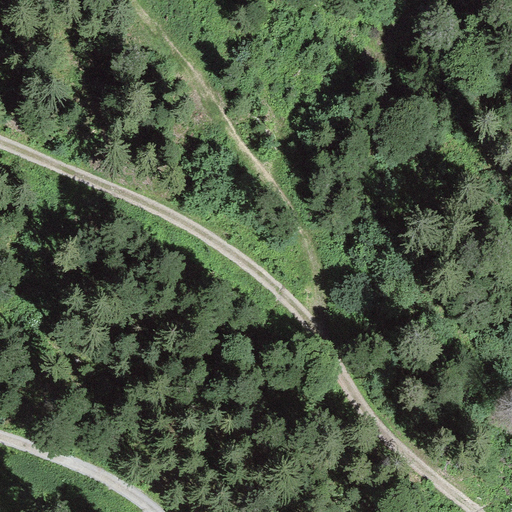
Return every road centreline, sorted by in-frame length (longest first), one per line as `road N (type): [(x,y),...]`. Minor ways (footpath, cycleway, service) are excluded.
road 1 (track): [(0,142),(198,230),(239,258),(318,333),(376,428),(474,511)]
road 2 (track): [(318,333),(295,174),(142,0)]
road 3 (track): [(153,511),(90,469),(0,436)]
